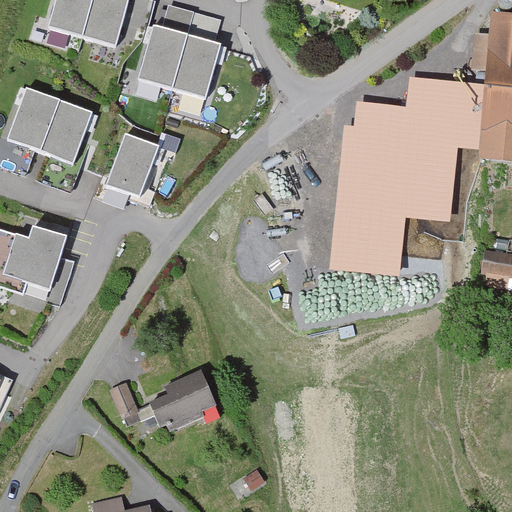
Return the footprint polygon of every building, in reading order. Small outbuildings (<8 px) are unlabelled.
[(128,0),(57,0),(49,29),(115,47),(128,0)] [(511,15),(493,14),(492,33),(469,32),(466,73),(486,74),(486,85),(480,148),(480,159),(511,161),(511,15)] [(220,45),(155,26),(140,79),(205,98),(220,45)] [(480,148),(486,85),(411,78),(408,108),(359,104),(357,129),(345,128),(332,269),(399,275),(404,217),(450,221),(456,146),(480,148)] [(90,115),(26,91),(8,140),(72,164),(90,115)] [(157,147),(126,136),(108,185),(139,197),(157,147)] [(29,245),(0,235),(0,287),(21,294),(24,285),(48,293),(63,246),(32,235),(29,245)] [(511,253),(486,250),(482,273),(511,277),(511,253)] [(169,395),(150,403),(160,426),(167,423),(170,431),(202,416),(199,410),(215,403),(200,371),(165,387),(169,395)] [(127,383),(110,389),(122,419),(139,413),(127,383)] [(264,481),(257,470),(244,478),(252,490),(264,481)] [(122,496),(93,504),(94,511),(160,511),(159,504),(126,511),(122,496)]
